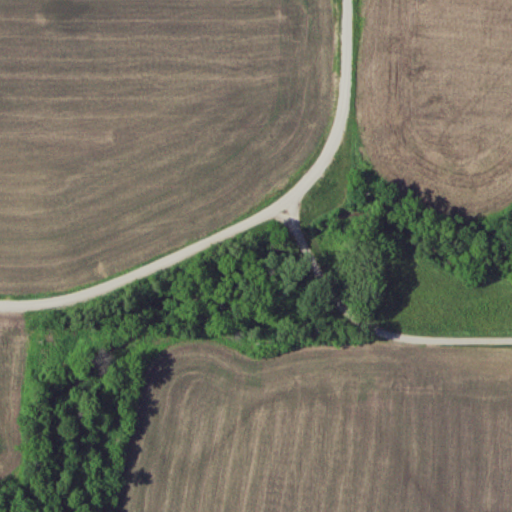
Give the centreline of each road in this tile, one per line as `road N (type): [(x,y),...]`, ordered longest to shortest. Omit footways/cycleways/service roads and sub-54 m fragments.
road 1 (residential): [(0,305),(41,305),(110,286),(281,201)]
road 2 (residential): [(281,201),(288,0)]
